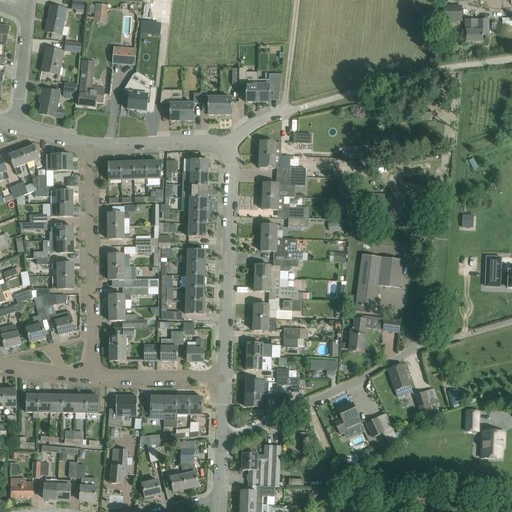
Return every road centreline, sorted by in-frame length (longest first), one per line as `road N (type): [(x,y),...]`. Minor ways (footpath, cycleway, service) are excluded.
road 1 (residential): [(221,442),(415,347),(511,322)]
road 2 (residential): [(223,377),(233,141)]
road 3 (unclassified): [(284,110),(373,82),(511,55)]
road 4 (residential): [(92,375),(88,143)]
road 5 (residential): [(88,143),(233,141)]
road 6 (residential): [(223,377),(92,375)]
